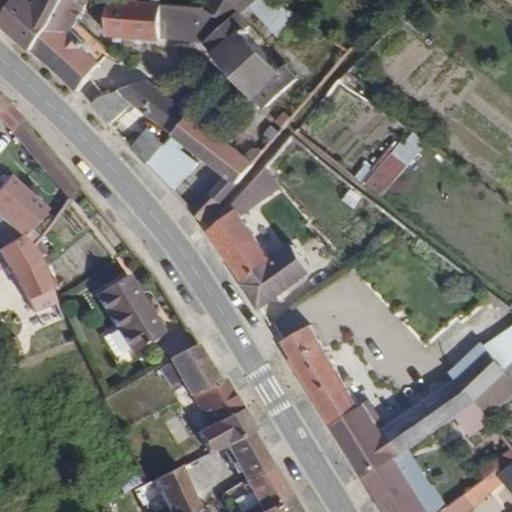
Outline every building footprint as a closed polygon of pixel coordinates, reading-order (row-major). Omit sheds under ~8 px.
[(30,13),(21,7),(26,0),(15,0),(0,20),(16,34),(30,13)] [(0,0),(0,20),(15,0),(0,0)] [(60,10),(65,0),(26,0),(21,7),(30,13),(16,34),(34,50),(60,10)] [(81,20),(90,0),(65,0),(60,10),(81,20)] [(253,26),(242,15),(257,0),(206,0),(204,7),(123,0),(110,0),(109,19),(103,18),(102,26),(109,26),(108,36),(161,40),(164,37),(208,42),(218,52),(217,55),(256,98),(259,99),(268,108),(301,79),(288,65),(282,70),(247,32),(253,26)] [(110,50),(81,20),(60,10),(34,50),(80,90),(110,50)] [(193,113),(149,80),(100,97),(93,103),(110,123),(135,103),(174,135),(192,114),(193,113)] [(20,118),(6,105),(0,108),(0,122),(10,132),(20,118)] [(285,128),(293,118),(287,113),(278,122),(285,128)] [(256,164),(192,114),(174,135),(204,158),(229,178),(213,195),(208,189),(190,206),(205,221),(256,164)] [(50,153),(20,118),(10,132),(38,165),(50,153)] [(274,142),(281,133),(273,126),(266,135),(274,142)] [(149,164),(165,146),(149,129),(133,147),(149,164)] [(174,190),(204,158),(174,135),(165,146),(149,164),(174,190)] [(78,186),(50,153),(38,165),(68,200),(78,186)] [(48,289),(30,249),(26,244),(35,237),(28,228),(44,210),(9,176),(0,185),(0,220),(18,239),(0,248),(0,256),(25,298),(28,297),(48,289)] [(312,273),(294,247),(272,263),(235,211),(208,232),(247,284),(244,286),(261,310),(312,273)] [(163,333),(129,276),(96,296),(115,328),(128,349),(130,353),(163,333)] [(35,310),(54,302),(48,289),(28,297),(35,310)] [(410,448),(477,403),(458,381),(383,431),(364,404),(361,406),(350,389),(354,385),(355,382),(350,376),(345,375),(342,376),(311,326),(284,341),(366,478),(397,457),(410,448)] [(508,371),(511,367),(511,327),(485,346),(508,371)] [(128,349),(115,328),(100,336),(112,358),(128,349)] [(477,403),(508,371),(485,346),(483,343),(450,373),(458,381),(477,403)] [(217,382),(194,345),(166,359),(187,397),(191,395),(217,382)] [(489,418),(511,395),(511,375),(508,371),(477,403),(489,418)] [(254,430),(224,379),(217,382),(191,395),(207,426),(196,431),(206,453),(224,445),(251,432),(254,430)] [(270,466),(251,432),(224,445),(244,483),(270,466)] [(443,511),(447,509),(410,448),(397,457),(429,511),(443,511)] [(429,511),(397,457),(366,478),(387,511),(429,511)] [(258,511),(289,497),(270,466),(244,483),(249,492),(256,504),(240,511),(258,511)] [(195,511),(197,511),(177,467),(153,478),(168,511),(195,511)] [(467,511),(476,506),(503,482),(511,491),(511,467),(503,474),(499,469),(447,509),(443,511),(467,511)] [(240,511),(256,504),(249,492),(231,500),(237,511),(240,511)] [(298,511),(289,497),(258,511),(298,511)]
